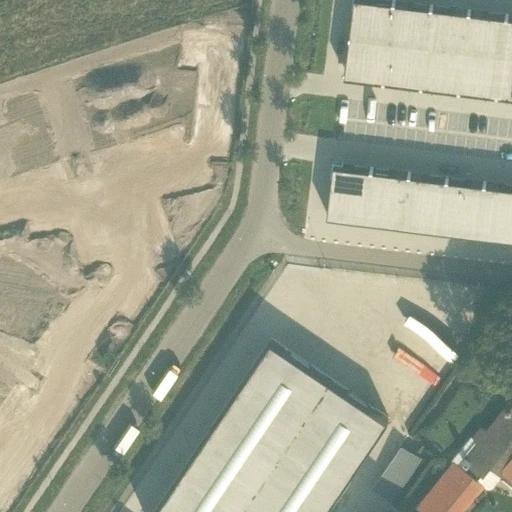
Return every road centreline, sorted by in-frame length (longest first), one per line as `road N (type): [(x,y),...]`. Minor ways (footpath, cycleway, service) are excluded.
road 1 (unclassified): [(64,511),(257,234)]
road 2 (residential): [(511,272),(293,246),(257,234)]
road 3 (unclassified): [(257,234),(286,0)]
